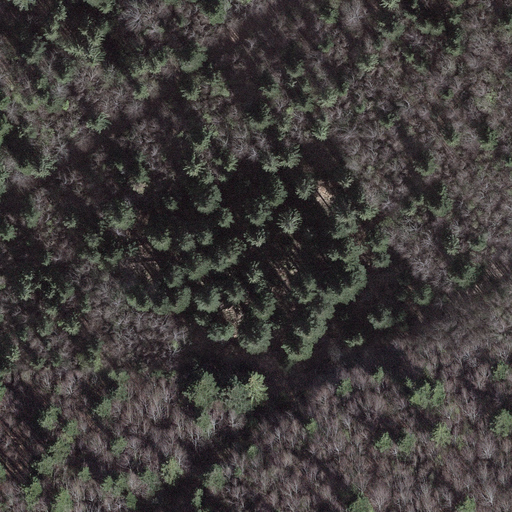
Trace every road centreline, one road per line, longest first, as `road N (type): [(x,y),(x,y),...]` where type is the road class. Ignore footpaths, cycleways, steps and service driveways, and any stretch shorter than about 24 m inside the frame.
road 1 (track): [(165,511),(511,255)]
road 2 (track): [(0,195),(280,0)]
